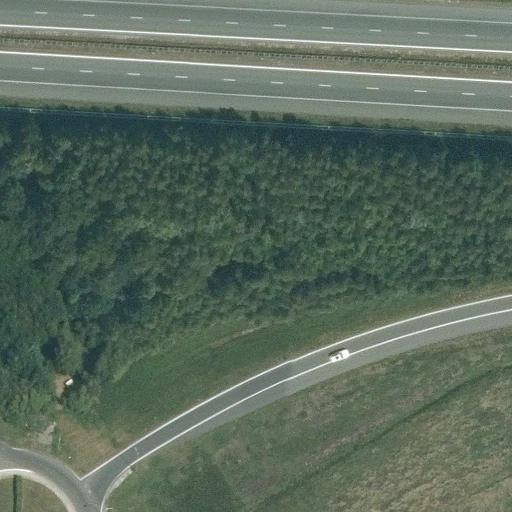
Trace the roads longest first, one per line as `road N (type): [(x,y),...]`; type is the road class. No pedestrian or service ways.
road 1 (motorway): [(0,66),(511,96)]
road 2 (motorway): [(511,35),(0,9)]
road 3 (motorway): [(83,493),(250,389),(414,324),(511,304)]
